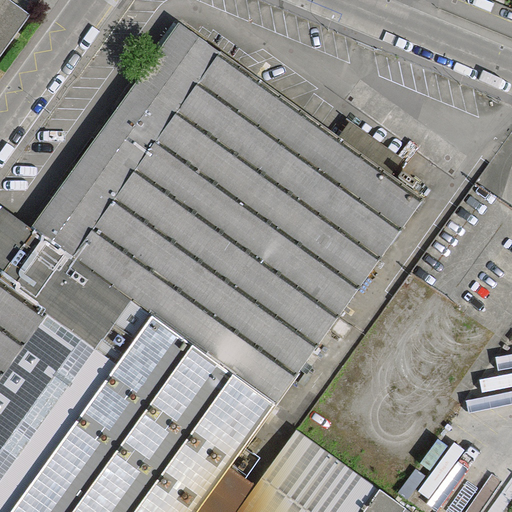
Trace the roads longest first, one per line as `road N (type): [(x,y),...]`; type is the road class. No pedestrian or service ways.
road 1 (tertiary): [(353,0),(511,66)]
road 2 (unclassified): [(0,132),(94,0)]
